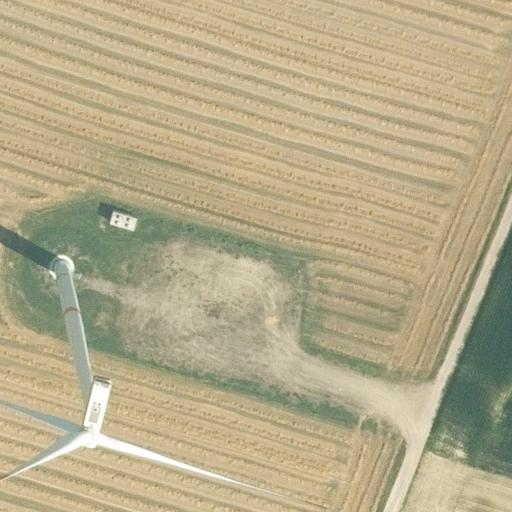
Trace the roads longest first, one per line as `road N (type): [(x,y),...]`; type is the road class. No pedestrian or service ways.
road 1 (track): [(388,511),(511,210)]
road 2 (track): [(428,415),(116,324)]
